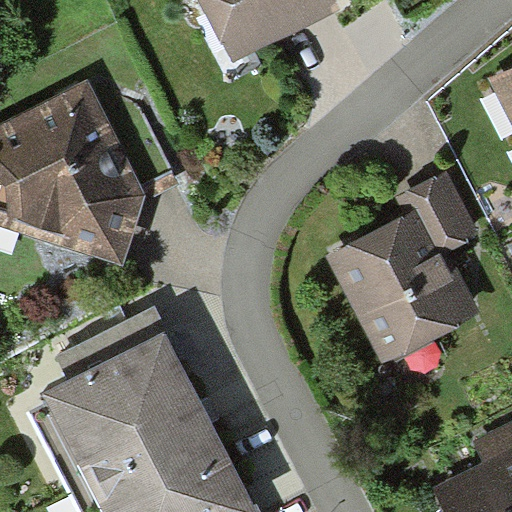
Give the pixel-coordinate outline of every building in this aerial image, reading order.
[(212,0),(237,46),(323,0),(212,0)] [(0,209),(120,248),(141,181),(84,81),(0,126),(0,209)] [(380,346),(390,346),(459,315),(436,255),(464,221),(435,177),(340,245),(380,346)] [(258,511),(155,310),(60,347),(65,383),(41,406),(94,511),(258,511)] [(511,511),(511,426),(484,434),(479,470),(442,489),(443,511),(511,511)]
